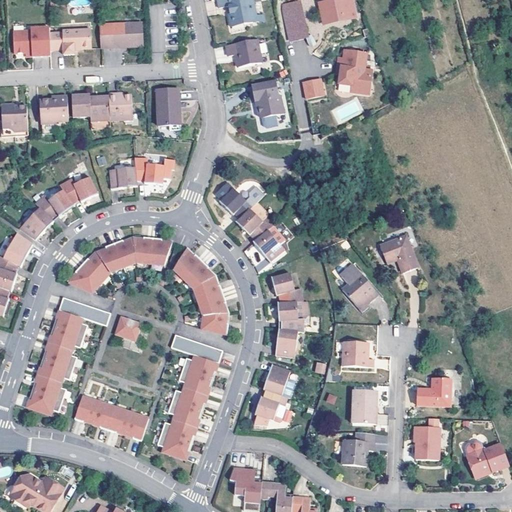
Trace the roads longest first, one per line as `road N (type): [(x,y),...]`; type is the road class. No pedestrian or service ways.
road 1 (residential): [(219,437),(247,345),(249,302),(227,254),(184,222)]
road 2 (residential): [(184,222),(125,217),(79,237),(43,285),(24,344)]
road 3 (residential): [(207,70),(0,81)]
road 4 (residential): [(0,442),(89,457),(191,510)]
road 5 (residential): [(219,437),(277,447),(346,493),(393,500)]
road 6 (residential): [(393,500),(398,339)]
road 7 (residential): [(184,222),(213,126),(207,70)]
